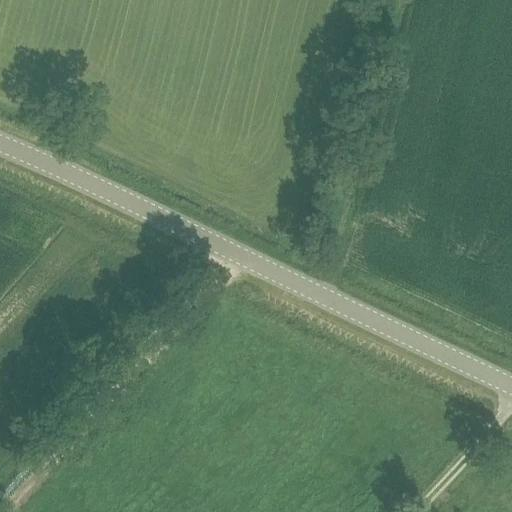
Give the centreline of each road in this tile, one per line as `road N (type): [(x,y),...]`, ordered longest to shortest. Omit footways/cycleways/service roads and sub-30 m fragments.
road 1 (tertiary): [(511,388),(0,146)]
road 2 (unknown): [(413,511),(511,404)]
